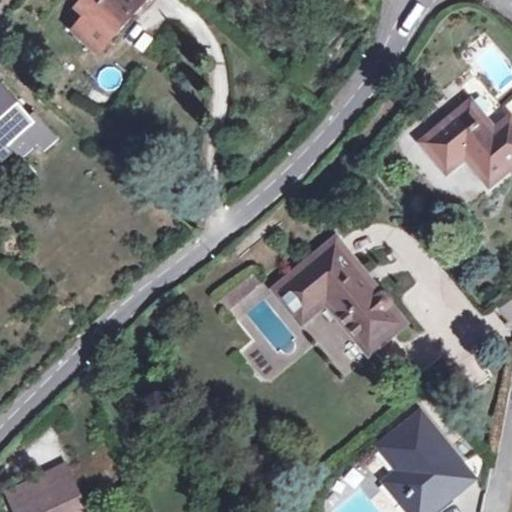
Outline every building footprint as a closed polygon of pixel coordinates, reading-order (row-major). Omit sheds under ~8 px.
[(89,0),(81,9),(90,17),(76,32),(101,54),(147,2),(144,0),(89,0)] [(31,119),(0,83),(0,166),(7,160),(13,167),(40,143),(25,126),(31,119)] [(423,145),(436,160),(443,154),(454,168),(466,158),(490,186),(511,167),(511,119),(511,118),(495,132),(472,103),(423,145)] [(443,154),(436,160),(448,174),(454,168),(443,154)] [(359,280),(365,275),(336,240),(274,291),(302,324),(327,304),(336,296),(346,309),(338,317),(370,355),(405,324),(389,304),(389,296),(383,293),(380,294),(372,284),(366,289),(359,280)] [(366,289),(372,284),(365,275),(359,280),(366,289)] [(336,296),(327,304),(338,317),(346,309),(336,296)] [(445,492),(468,473),(422,415),(380,447),(400,472),(414,491),(401,502),(408,511),(434,511),(450,499),(445,492)] [(110,447),(51,476),(62,500),(50,506),(52,511),(86,511),(76,490),(87,484),(91,491),(124,475),(110,447)] [(414,491),(400,472),(386,483),(401,502),(414,491)] [(445,492),(450,499),(473,480),(468,473),(445,492)] [(62,500),(51,476),(11,495),(19,511),(52,511),(50,506),(62,500)]
